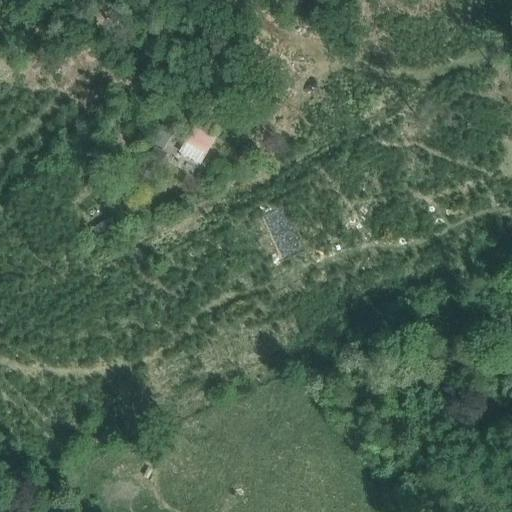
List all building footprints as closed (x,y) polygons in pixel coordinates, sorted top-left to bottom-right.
[(153,142),(162,148),(174,128),(164,122),(153,142)] [(194,129),(181,153),(198,163),(212,139),(194,129)] [(241,148),(242,148),(244,155),(251,152),(248,145),(241,148)] [(112,217),(85,234),(90,242),(117,225),(112,217)] [(334,365),(338,373),(348,369),(344,361),(334,365)]
